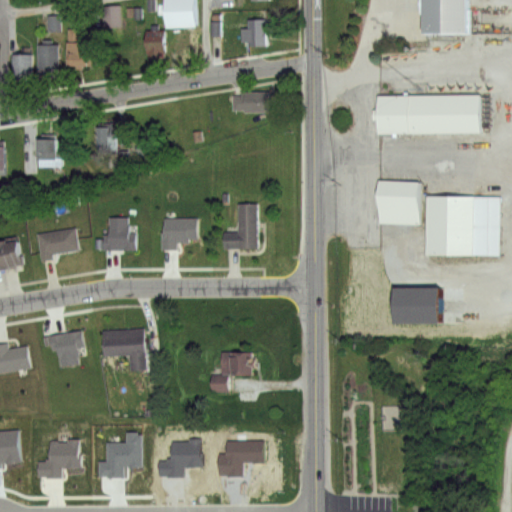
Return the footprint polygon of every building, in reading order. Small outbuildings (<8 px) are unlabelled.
[(168,0),(197,0),(198,25),(169,27),(168,0)] [(467,0),(468,32),(417,33),(416,0),(467,0)] [(104,6),(121,5),(122,28),(106,29),(104,6)] [(59,30),(59,16),(48,16),(48,30),(59,30)] [(249,19),(267,19),(268,45),(251,46),(251,42),(245,42),(244,29),(250,28),(249,19)] [(149,30),(153,30),(152,25),(160,25),(161,29),(168,29),(169,51),(164,52),(164,57),(150,57),(149,30)] [(69,29),(82,29),(82,36),(98,36),(98,65),(69,65),(69,29)] [(41,45),(61,45),(61,76),(41,76),(41,45)] [(15,55),(33,54),(34,75),(15,75),(15,55)] [(375,95),(474,91),(475,129),(376,133),(375,95)] [(244,92),(273,92),(273,95),(277,95),(277,111),(273,111),(273,113),(247,113),(247,109),(236,109),(235,95),(244,95),(244,92)] [(101,128),(110,127),(110,123),(119,123),(120,154),(108,154),(108,148),(101,148),(101,128)] [(42,139),(59,139),(59,152),(64,151),(64,158),(42,158),(42,139)] [(376,178),(416,178),(417,224),(376,224),(376,178)] [(0,183),(9,183),(9,203),(0,203),(0,183)] [(422,194),(496,194),(496,254),(422,254),(422,194)] [(241,203),(260,203),(260,249),(227,249),(227,232),(241,232),(241,203)] [(111,215),(132,214),(134,234),(137,234),(138,248),(106,250),(105,235),(112,235),(111,215)] [(167,217),(201,217),(201,240),(192,241),(191,243),(179,243),(179,250),(165,250),(165,232),(168,232),(167,217)] [(40,234),(78,227),(82,249),(54,254),(55,260),(44,262),(40,234)] [(0,242),(8,241),(9,244),(23,242),(27,266),(0,270),(0,242)] [(45,335),(84,329),(87,348),(81,349),(83,363),(63,366),(61,349),(55,350),(54,344),(47,345),(45,335)] [(106,331),(147,329),(148,369),(131,369),(131,354),(107,355),(106,331)] [(0,344),(10,343),(11,349),(28,346),(32,368),(0,372),(0,344)] [(225,353),(257,353),(257,377),(236,377),(236,372),(225,372),(225,353)] [(0,429),(19,428),(21,460),(2,461),(2,465),(0,465),(0,429)] [(143,433),(143,465),(126,466),(126,476),(108,477),(108,474),(100,474),(100,459),(107,459),(108,441),(127,441),(127,431),(139,430),(139,433),(143,433)] [(185,475),(161,475),(160,459),(168,460),(168,457),(173,457),(173,439),(191,440),(191,437),(203,437),(203,465),(185,466),(185,475)] [(81,438),(82,466),(62,467),(62,477),(40,477),(39,460),(50,459),(50,440),(57,439),(59,441),(68,441),(68,439),(81,438)] [(266,439),(266,461),(245,462),(245,475),(221,474),(221,453),(227,452),(228,439),(266,439)]
